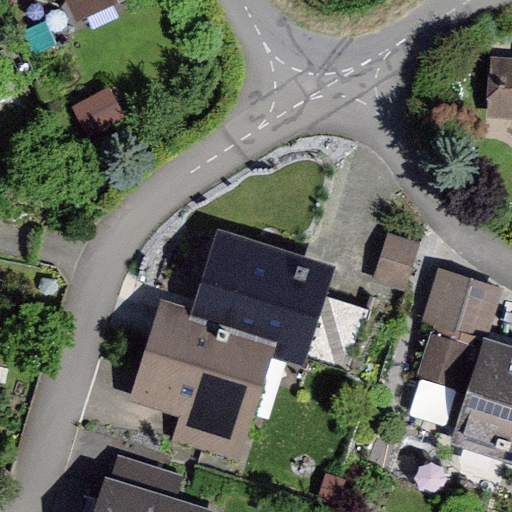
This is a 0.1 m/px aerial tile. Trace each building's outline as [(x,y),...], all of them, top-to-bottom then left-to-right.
[(75,0),(81,10),(102,0),(75,0)] [(391,239),(378,278),(403,286),(415,247),(391,239)] [(319,272),(224,242),(199,321),(262,345),(350,372),(370,311),(313,293),(319,272)] [(245,425),(237,422),(262,345),(199,321),(167,312),(141,394),(187,409),(178,437),(236,455),(245,425)] [(497,442),(496,447),(511,452),(511,357),(422,329),(398,412),(497,442)] [(184,511),(169,507),(178,478),(120,460),(103,511),(184,511)]
